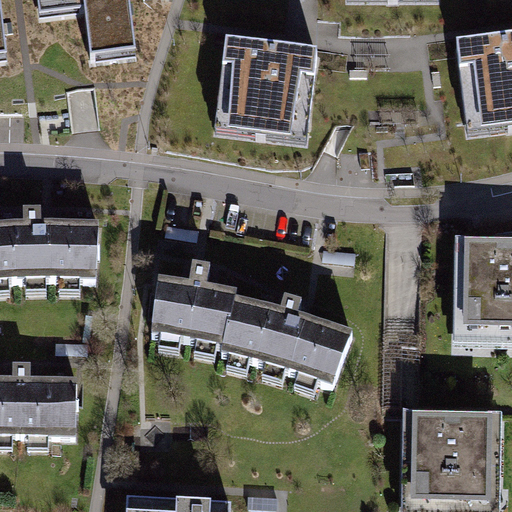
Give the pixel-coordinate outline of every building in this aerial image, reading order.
[(37,0),(39,19),(84,13),(90,63),(132,58),(124,0),(37,0)] [(511,40),(457,47),(468,140),(511,134),(511,40)] [(318,57),(225,46),(215,137),(309,147),(318,57)] [(71,93),(75,133),(102,130),(98,90),(71,93)] [(18,230),(0,230),(0,290),(97,289),(98,230),(44,228),(43,210),(17,211),(18,230)] [(511,242),(455,242),(455,347),(511,346),(511,242)] [(157,286),(151,341),(222,354),(226,332),(230,331),(235,304),(237,298),(210,294),(214,269),(187,264),(182,290),(157,286)] [(276,314),(235,304),(230,331),(226,332),(222,354),(222,361),(333,394),(354,338),(303,322),(308,305),(282,296),(276,314)] [(77,384),(0,383),(0,441),(76,443),(77,384)] [(502,511),(504,421),(403,420),(402,511),(502,511)] [(231,511),(232,505),(127,501),(126,511),(231,511)]
